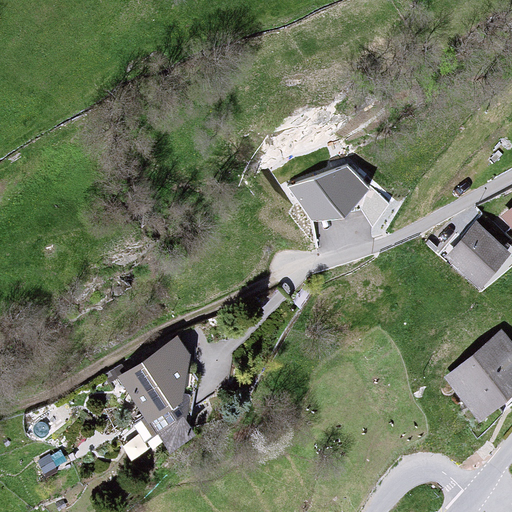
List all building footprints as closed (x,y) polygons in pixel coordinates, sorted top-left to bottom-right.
[(307,218),(370,201),(358,160),(296,177),(307,218)] [(511,203),(498,215),(511,230),(511,203)] [(468,224),(441,256),(476,286),(503,254),(468,224)] [(511,348),(498,332),(443,378),(473,415),(511,383),(511,348)] [(169,340),(114,378),(141,417),(196,378),(169,340)]
